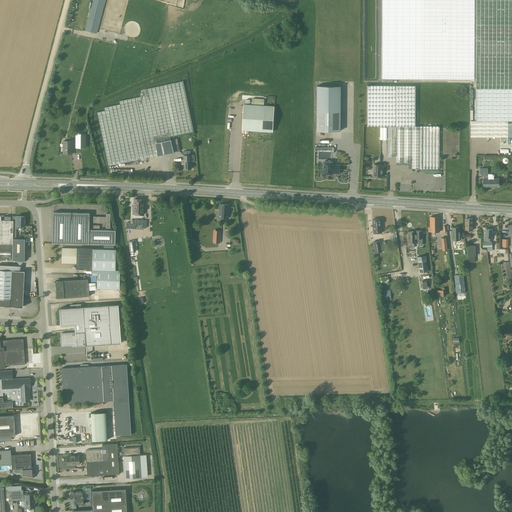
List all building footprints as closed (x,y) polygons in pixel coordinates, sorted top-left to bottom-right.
[(99,0),(94,21),(88,19),(85,31),(96,33),(104,0),(99,0)] [(511,0),(476,0),(476,136),(511,136),(511,0)] [(194,131),(183,81),(144,89),(144,92),(140,93),(141,96),(120,101),(120,104),(105,107),(105,110),(97,112),(109,166),(168,153),(173,152),(172,146),(171,139),(170,136),(194,131)] [(367,85),(367,126),(388,126),(415,126),(416,85),(367,85)] [(341,131),(341,86),(317,86),(317,130),(341,131)] [(272,131),(274,106),(244,104),(242,130),(272,131)] [(388,126),(388,156),(396,156),(396,165),(409,165),(409,162),(412,162),(412,168),(439,168),(440,128),(440,126),(415,126),(388,126)] [(65,147),(61,147),(61,151),(63,151),(63,154),(72,154),(72,141),(65,141),(65,147)] [(191,162),(195,162),(194,154),(191,155),(191,154),(190,150),(183,150),(184,155),(184,169),(192,168),(191,162)] [(324,161),(323,173),(332,174),(332,172),(339,173),(340,165),(333,164),(333,162),(324,161)] [(384,170),(384,165),(374,164),(373,176),(382,177),(382,170),(384,170)] [(486,173),(486,168),(480,168),(480,173),(484,173),(484,180),(483,180),(483,183),(484,183),(484,186),(492,186),(492,187),(495,187),(495,186),(499,186),(499,178),(495,178),(495,180),(487,180),(487,173),(486,173)] [(143,214),(144,200),(134,199),(134,214),(143,214)] [(229,218),(230,204),(219,203),(219,217),(229,218)] [(90,213),(53,212),(53,243),(116,244),(116,230),(89,230),(90,213)] [(93,216),(93,223),(99,223),(99,222),(106,223),(106,228),(110,228),(111,213),(106,213),(106,216),(93,216)] [(24,239),(15,239),(12,239),(13,220),(1,220),(1,216),(0,215),(0,259),(24,260),(24,239)] [(16,220),(13,220),(12,239),(15,239),(16,229),(18,229),(18,226),(24,226),(24,216),(16,216),(16,220)] [(430,232),(440,231),(439,216),(430,216),(430,227),(428,227),(428,231),(430,231),(430,232)] [(374,233),(382,233),(381,219),(373,219),(374,233)] [(146,228),(146,220),(133,220),(133,223),(124,222),(125,228),(136,228),(136,224),(142,225),(141,228),(146,228)] [(460,231),(459,231),(459,227),(453,227),(453,230),(452,230),(452,238),(455,238),(455,240),(462,240),(462,235),(460,235),(460,231)] [(492,241),(492,237),(492,229),(486,229),(485,236),(484,236),(484,240),(485,240),(490,241),(492,241)] [(220,243),(220,230),(212,230),(212,243),(220,243)] [(415,247),(415,242),(422,242),(422,231),(416,231),(408,232),(408,242),(410,242),(410,248),(415,247)] [(380,240),(373,242),(375,253),(382,252),(380,240)] [(490,241),(485,240),(485,242),(483,242),(483,247),(487,247),(487,251),(492,250),(492,242),(490,242),(490,241)] [(77,263),(77,269),(93,269),(93,262),(93,248),(62,248),(62,263),(77,263)] [(120,270),(116,269),(116,249),(93,248),(93,269),(93,274),(98,274),(97,288),(120,288),(120,270)] [(420,272),(427,271),(428,271),(426,255),(417,256),(420,272)] [(505,279),(511,278),(509,262),(503,263),(505,279)] [(0,305),(22,307),(24,271),(0,269),(0,305)] [(465,292),(464,279),(463,274),(454,275),(456,293),(465,292)] [(65,298),(89,296),(88,279),(63,280),(63,281),(56,281),(57,298),(65,297),(65,298)] [(436,290),(437,296),(445,296),(445,288),(441,288),(441,290),(436,290)] [(86,345),(122,343),(119,304),(81,307),(81,304),(76,304),(70,304),(70,307),(60,308),(61,325),(75,324),(76,332),(61,333),(62,346),(77,345),(77,346),(78,346),(77,345),(85,344),(86,345)] [(0,368),(5,368),(4,365),(24,364),(23,339),(3,340),(0,340),(0,368)] [(116,435),(131,434),(127,364),(62,368),(64,403),(114,400),(116,435)] [(30,387),(29,378),(2,380),(2,388),(20,387),(21,401),(29,401),(28,389),(27,389),(27,387),(30,387)] [(0,408),(12,408),(12,402),(2,402),(2,397),(0,397),(0,408)] [(91,413),(93,440),(108,440),(106,412),(91,413)] [(0,436),(15,436),(14,415),(0,416),(0,436)] [(88,476),(119,474),(117,443),(108,444),(102,444),(102,449),(86,450),(86,451),(84,451),(84,454),(86,454),(88,476)] [(124,456),(123,456),(125,478),(142,477),(140,455),(139,447),(123,448),(124,456)] [(34,474),(34,473),(33,468),(31,468),(30,453),(11,454),(10,449),(0,449),(0,465),(11,464),(11,469),(14,469),(14,473),(20,473),(21,476),(34,477),(34,474)] [(68,465),(80,464),(79,455),(67,456),(68,465)] [(73,511),(127,511),(126,489),(91,491),(92,497),(91,497),(89,498),(86,498),(83,495),(83,493),(81,491),(77,491),(75,493),(73,492),(71,492),(69,494),(69,496),(71,498),(73,498),(75,499),(75,502),(74,503),(76,505),(77,503),(82,503),(84,505),(87,501),(89,501),(91,502),(92,502),(92,509),(73,510),(73,511)] [(26,508),(34,507),(34,501),(33,498),(34,498),(34,494),(25,495),(23,495),(23,490),(8,491),(8,500),(25,499),(26,508)]
